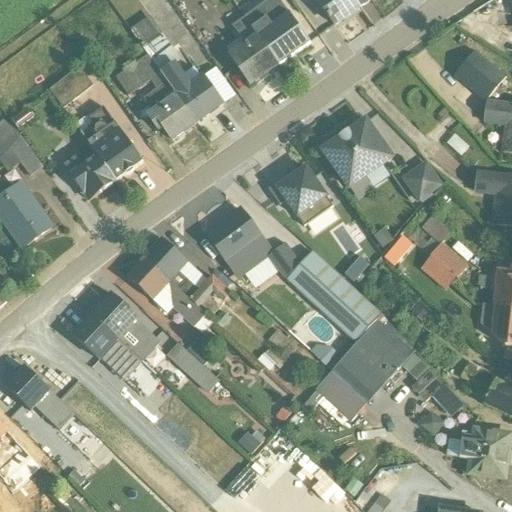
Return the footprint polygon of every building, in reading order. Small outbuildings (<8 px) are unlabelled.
[(349,0),(310,0),(334,36),(351,24),(360,14),(349,0)] [(349,0),(360,14),(380,0),(349,0)] [(259,17),(246,26),(280,75),(311,53),(289,21),(277,4),(259,17)] [(140,50),(200,132),(225,113),(203,83),(191,91),(177,71),(182,68),(150,24),(131,38),(140,50)] [(228,63),(251,96),(280,75),(246,26),(233,35),(244,51),(228,63)] [(200,132),(140,50),(130,58),(138,69),(116,86),(129,104),(150,89),(156,97),(144,107),(153,118),(145,124),(159,141),(163,138),(172,152),(200,132)] [(506,84),(476,59),(454,84),(485,109),(506,84)] [(93,94),(80,75),(50,97),(64,117),(93,94)] [(511,112),(487,109),(484,132),(504,135),(501,162),(511,163),(511,112)] [(103,115),(89,126),(93,132),(81,141),(117,191),(143,171),(103,115)] [(19,138),(36,125),(28,116),(13,127),(12,127),(19,138)] [(366,129),(324,159),(351,198),(393,168),(366,129)] [(29,185),(42,175),(22,143),(0,166),(0,169),(7,181),(19,172),(29,185)] [(455,143),(447,152),(461,164),(469,156),(455,143)] [(77,165),(65,173),(72,182),(69,185),(89,212),(117,191),(97,163),(83,174),(77,165)] [(402,187),(419,211),(443,195),(426,169),(402,187)] [(290,183),(269,197),(279,213),(285,209),(297,227),(299,226),(304,234),(332,214),(306,176),(292,186),(290,183)] [(511,184),(478,180),(474,202),(494,205),(490,233),(511,236),(511,184)] [(0,205),(0,228),(21,259),(54,235),(23,189),(0,205)] [(274,261),(241,214),(203,243),(237,289),(274,261)] [(432,224),(422,236),(431,245),(427,250),(421,245),(415,251),(457,287),(468,273),(442,250),(450,240),(432,224)] [(394,248),(385,236),(374,244),(383,256),(394,248)] [(211,326),(232,303),(213,284),(208,288),(162,245),(143,266),(207,326),(211,326)] [(326,325),(356,352),(380,325),(344,289),(313,259),(301,273),(285,251),(273,259),(275,261),(274,261),(246,283),(256,297),(279,280),(286,289),(326,325)] [(429,267),(414,255),(405,265),(420,277),(429,267)] [(143,266),(126,286),(168,322),(173,316),(195,335),(205,324),(143,266)] [(492,284),(479,283),(477,295),(495,297),(493,312),(511,314),(511,278),(493,277),(492,284)] [(111,303),(93,323),(142,370),(160,351),(111,303)] [(431,318),(421,309),(412,319),(422,328),(431,318)] [(504,366),(511,367),(511,314),(483,311),(480,331),(505,355),(504,366)] [(93,323),(74,344),(100,368),(102,367),(125,389),(142,370),(93,323)] [(422,392),(433,380),(413,361),(415,359),(380,325),(325,387),(316,397),(351,429),(365,414),(402,374),(422,392)] [(197,347),(186,359),(202,373),(212,362),(197,347)] [(167,364),(208,400),(219,388),(178,352),(167,364)] [(498,383),(468,369),(460,385),(468,389),(466,395),(484,413),(511,426),(511,395),(496,388),(498,383)] [(26,375),(6,396),(32,421),(37,416),(59,437),(74,423),(26,375)] [(458,406),(443,391),(433,400),(436,404),(434,405),(447,419),(458,406)] [(0,470),(7,464),(18,475),(31,463),(0,429),(0,470)] [(511,451),(511,439),(472,434),(471,442),(465,442),(464,447),(461,446),(461,449),(448,447),(446,463),(468,467),(466,483),(507,489),(511,451)]
